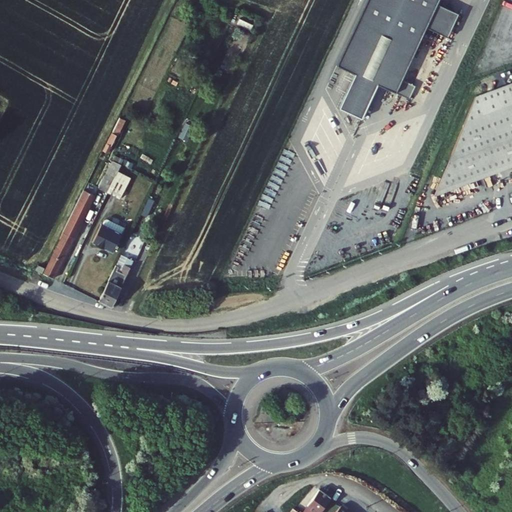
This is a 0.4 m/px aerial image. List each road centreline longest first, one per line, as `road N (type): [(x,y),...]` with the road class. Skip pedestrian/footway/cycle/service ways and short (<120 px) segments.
road 1 (residential): [(511,218),(203,326),(114,318),(0,278)]
road 2 (motorway): [(511,268),(462,277),(371,321),(308,339),(216,349),(42,343)]
road 3 (motorway): [(0,356),(187,380),(234,418)]
road 4 (primary): [(511,269),(298,371)]
road 5 (primary): [(327,424),(355,383),(415,339),(511,290)]
road 6 (motorway): [(265,370),(218,371),(42,343)]
road 7 (motorway): [(0,367),(51,380),(85,408),(111,455),(117,511)]
road 8 (tertiary): [(314,448),(352,438),(386,444),(459,511)]
road 9 (residential): [(271,504),(295,485),(323,480),(388,511)]
